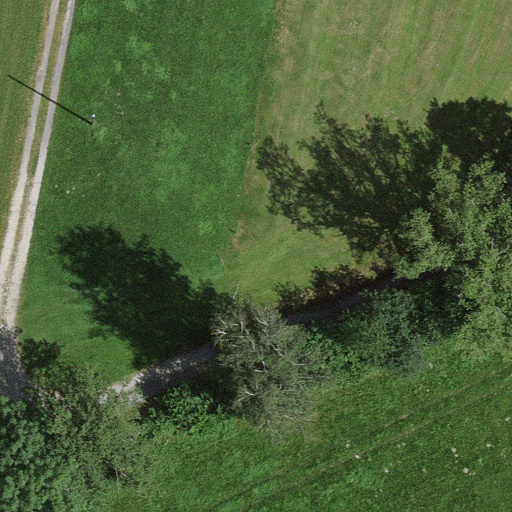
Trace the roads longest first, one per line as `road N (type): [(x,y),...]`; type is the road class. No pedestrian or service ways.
road 1 (residential): [(0,482),(163,374),(430,274),(511,215)]
road 2 (track): [(61,0),(3,290),(1,342),(43,449)]
